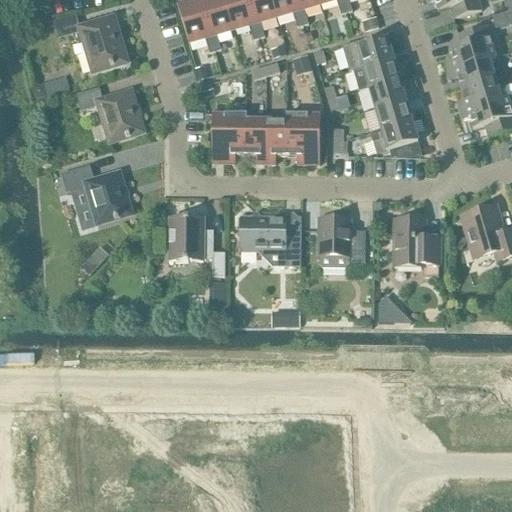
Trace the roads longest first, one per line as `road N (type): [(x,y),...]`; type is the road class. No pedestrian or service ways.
road 1 (residential): [(385,511),(383,386),(0,382)]
road 2 (residential): [(140,0),(174,110),(173,184),(459,185)]
road 3 (residential): [(459,185),(403,0)]
